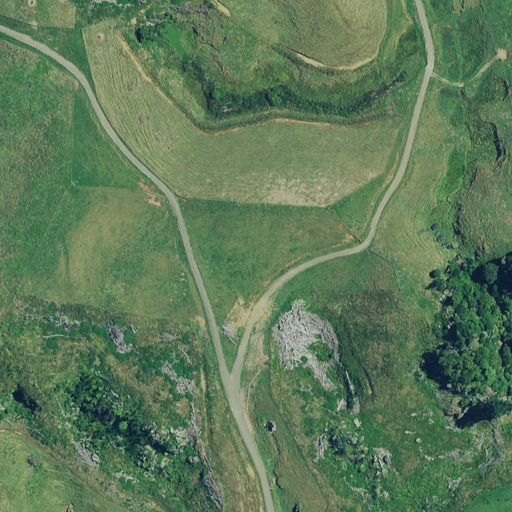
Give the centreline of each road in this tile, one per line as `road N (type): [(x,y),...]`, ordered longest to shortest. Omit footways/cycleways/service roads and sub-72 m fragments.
road 1 (track): [(271,511),(232,383),(239,349),(266,291),(301,260),(363,236),(407,161),(430,71),(416,0)]
road 2 (track): [(232,383),(168,185),(113,129),(66,63),(0,27)]
